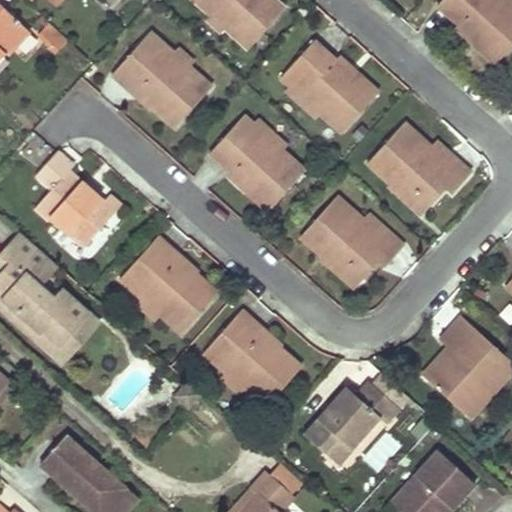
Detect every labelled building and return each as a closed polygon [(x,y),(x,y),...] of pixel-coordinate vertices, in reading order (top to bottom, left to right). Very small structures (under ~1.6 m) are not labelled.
[(197,0),(196,2),(208,13),(226,29),(247,48),(284,9),(274,0),(197,0)] [(442,0),(440,4),(458,21),(477,38),(474,42),(497,63),(511,46),(511,2),(508,0),(442,0)] [(0,3),(0,59),(28,30),(0,3)] [(204,19),(221,34),(226,29),(208,13),(204,19)] [(46,26),(38,35),(55,50),(64,41),(46,26)] [(150,32),(134,50),(141,57),(158,39),(150,32)] [(173,127),(178,121),(210,87),(188,66),(171,52),(158,39),(141,57),(134,50),(118,66),(110,74),(132,95),(137,89),(155,105),(152,108),(173,127)] [(378,94),(366,83),(355,72),(352,75),(314,39),(280,76),(289,85),(320,114),(341,134),(378,94)] [(193,61),(177,46),(171,52),(188,66),(193,61)] [(283,91),(314,121),(320,114),(289,85),(283,91)] [(155,105),(137,89),(132,95),(150,111),(152,108),(155,105)] [(266,210),(271,205),(302,171),(281,151),(250,122),(242,115),(210,149),(209,151),(247,186),(244,190),(266,210)] [(286,145),(255,117),(250,122),(281,151),(286,145)] [(418,195),(424,201),(430,207),(446,190),(451,194),(469,174),(449,155),(444,161),(430,147),(405,124),(368,163),(391,186),(394,182),(413,200),(418,195)] [(449,155),(435,142),(430,147),(444,161),(449,155)] [(72,164),(55,149),(34,173),(51,187),(35,205),(50,219),(53,215),(84,244),(120,204),(106,192),(99,199),(67,169),(72,164)] [(389,188),(420,217),(430,207),(424,201),(418,195),(413,200),(394,182),(391,186),(389,188)] [(350,269),(356,275),(363,281),(378,264),(385,269),(403,248),(381,229),(377,233),(363,220),(335,196),(302,233),(300,237),(325,259),(328,255),(347,272),(350,269)] [(381,229),(367,216),(363,220),(377,233),(381,229)] [(0,308),(33,338),(37,333),(41,328),(57,342),(86,310),(61,288),(53,298),(40,287),(34,280),(52,259),(21,232),(2,254),(11,262),(4,271),(0,274),(0,308)] [(179,255),(156,233),(132,259),(142,268),(127,284),(140,296),(159,313),(179,331),(216,291),(193,272),(190,276),(173,261),(179,255)] [(2,254),(0,255),(0,267),(4,271),(11,262),(2,254)] [(179,255),(173,261),(190,276),(193,272),(196,269),(179,255)] [(322,261),(353,290),(363,281),(356,275),(350,269),(347,272),(328,255),(325,259),(322,261)] [(34,280),(40,287),(59,266),(52,259),(34,280)] [(132,259),(117,276),(127,284),(142,268),(132,259)] [(500,286),(511,296),(511,286),(505,281),(500,286)] [(159,313),(140,296),(134,302),(153,320),(159,313)] [(59,363),(97,322),(86,310),(57,342),(41,328),(37,333),(33,338),(59,363)] [(261,328),(240,310),(217,335),(226,343),(211,360),(223,370),(243,389),(263,407),(300,366),(277,347),(273,352),(255,335),(261,328)] [(464,411),(483,390),(488,395),(511,369),(511,364),(460,317),(438,340),(446,347),(453,353),(445,361),(429,379),(464,411)] [(261,328),(255,335),(273,352),(277,347),(280,345),(261,328)] [(217,335),(202,352),(211,360),(226,343),(217,335)] [(446,347),(422,373),(429,379),(445,361),(453,353),(446,347)] [(243,389),(223,370),(217,376),(237,395),(243,389)] [(0,389),(6,383),(8,381),(0,373),(0,389)] [(362,380),(354,389),(351,393),(342,385),(300,432),(320,450),(334,435),(348,448),(376,417),(381,422),(386,417),(394,408),(362,380)] [(6,383),(0,389),(0,400),(11,388),(6,383)] [(192,408),(204,394),(191,383),(179,396),(192,408)] [(464,411),(469,416),(488,395),(483,390),(464,411)] [(65,432),(40,461),(96,511),(110,511),(121,500),(116,496),(125,485),(65,432)] [(320,450),(335,463),(348,448),(334,435),(320,450)] [(385,504),(393,511),(436,511),(440,508),(444,511),(446,511),(470,487),(434,453),(385,504)] [(301,481),(279,461),(269,472),(291,493),(301,481)] [(281,511),(280,511),(294,495),(291,493),(269,472),(267,470),(251,487),(259,494),(243,511),(281,511)] [(121,500),(110,511),(122,511),(137,496),(125,485),(116,496),(121,500)] [(251,487),(227,511),(243,511),(259,494),(251,487)]
